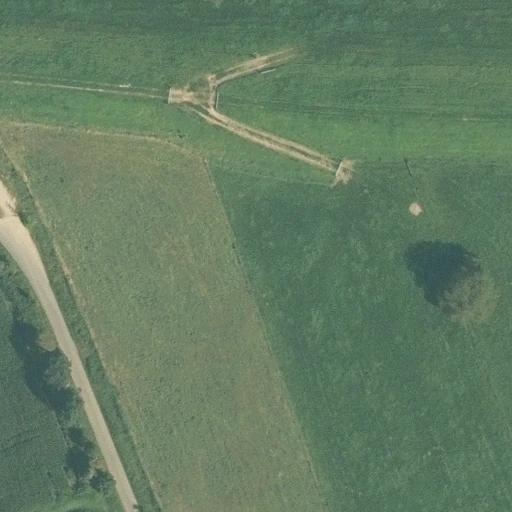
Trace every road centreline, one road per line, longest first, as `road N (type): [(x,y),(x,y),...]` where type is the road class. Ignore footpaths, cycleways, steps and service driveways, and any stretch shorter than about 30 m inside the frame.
road 1 (track): [(0,73),(225,95),(511,109)]
road 2 (unclassified): [(0,229),(65,335),(132,511)]
